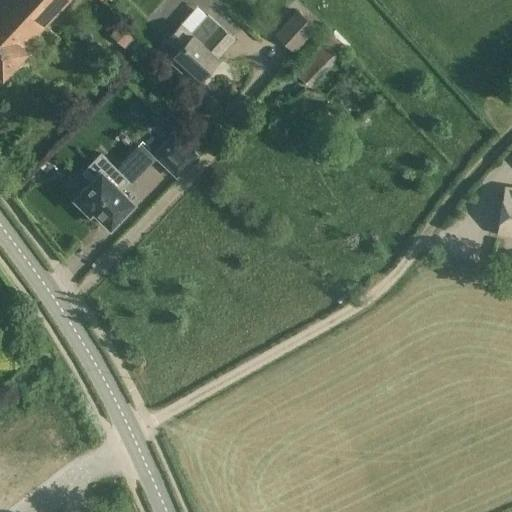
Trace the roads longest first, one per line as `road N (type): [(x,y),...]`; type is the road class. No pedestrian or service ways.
road 1 (track): [(511,137),(386,282),(148,424)]
road 2 (tertiary): [(165,511),(62,312),(0,224)]
